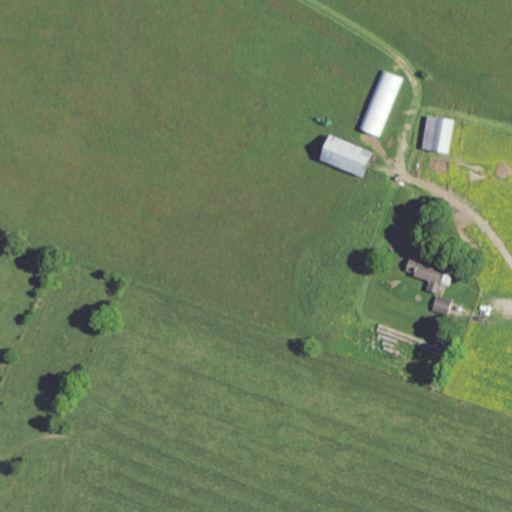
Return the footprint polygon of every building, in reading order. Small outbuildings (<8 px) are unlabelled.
[(364,128),(384,135),(406,76),(386,69),(364,128)] [(427,149),(456,151),(458,117),(430,115),(427,149)] [(326,160),(369,177),(379,151),(336,134),(326,160)] [(409,272),(434,280),(430,289),(444,293),(452,267),(415,255),(409,272)] [(456,300),(441,295),(436,310),(452,315),(456,300)]
